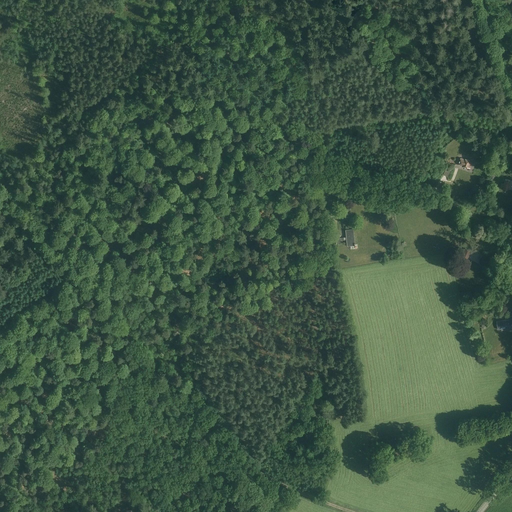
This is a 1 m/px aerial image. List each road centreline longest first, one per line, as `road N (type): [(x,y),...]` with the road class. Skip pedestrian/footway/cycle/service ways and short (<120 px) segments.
road 1 (track): [(352,511),(258,470),(182,372),(0,177)]
road 2 (unknown): [(511,224),(460,201),(340,205),(329,224)]
